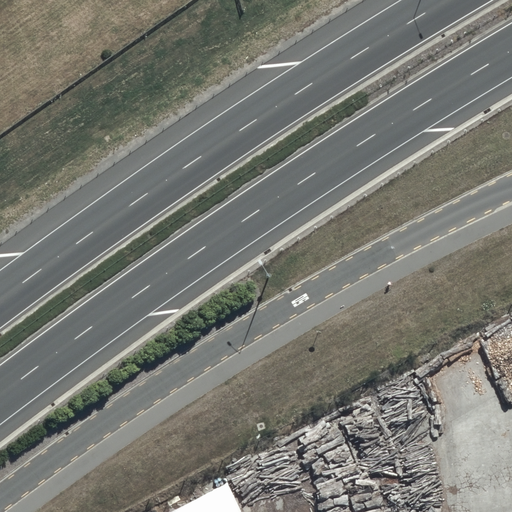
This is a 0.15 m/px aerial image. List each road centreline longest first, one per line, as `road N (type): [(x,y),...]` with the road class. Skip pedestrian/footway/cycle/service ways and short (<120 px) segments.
road 1 (trunk): [(511,50),(341,155),(0,397)]
road 2 (residential): [(511,186),(264,319),(0,496)]
road 3 (trunk): [(0,292),(144,183),(432,0)]
